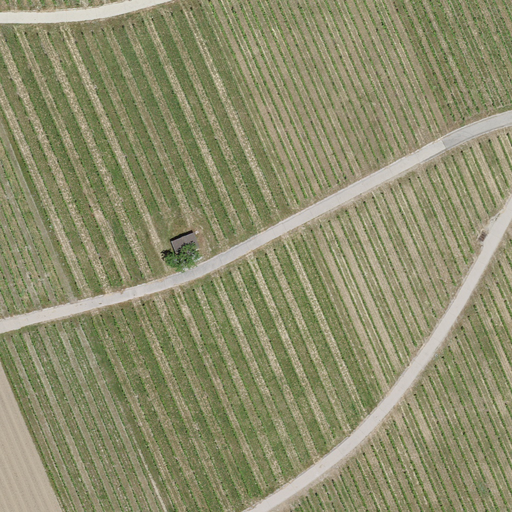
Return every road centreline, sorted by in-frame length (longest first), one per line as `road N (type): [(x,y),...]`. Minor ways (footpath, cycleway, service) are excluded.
road 1 (track): [(0,325),(145,292),(268,223),(511,120)]
road 2 (track): [(146,0),(46,20),(0,19)]
